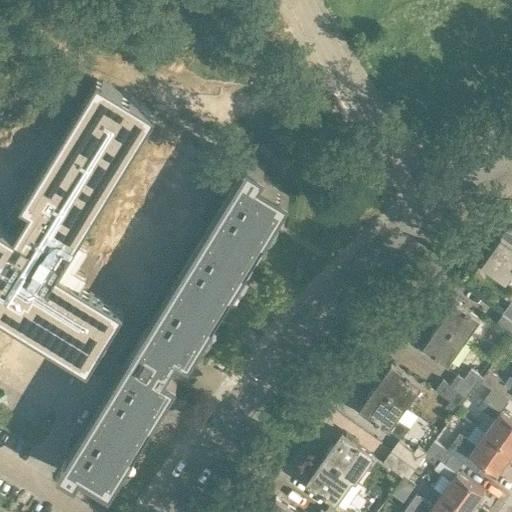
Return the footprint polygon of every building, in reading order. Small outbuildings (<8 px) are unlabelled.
[(0,223),(0,315),(90,370),(125,311),(59,271),(79,237),(81,238),(158,112),(99,76),(22,203),(32,209),(17,233),(0,223)] [(261,143),(258,149),(269,156),(273,150),(261,143)] [(142,334),(113,382),(106,392),(60,468),(75,478),(80,469),(110,487),(153,416),(176,379),(169,375),(182,354),(189,358),(288,197),(258,179),(263,171),(248,162),(142,334)] [(217,166),(207,183),(220,191),(230,174),(217,166)] [(511,243),(501,235),(480,263),(505,282),(511,272),(511,243)] [(438,323),(464,341),(480,317),(454,299),(438,323)] [(511,303),(510,302),(503,313),(511,319),(511,303)] [(511,335),(511,320),(503,314),(495,324),(511,335)] [(448,363),(464,341),(438,323),(423,346),(448,363)] [(375,384),(406,406),(422,383),(391,361),(375,384)] [(477,380),(481,383),(484,377),(471,368),(464,378),(458,374),(450,384),(466,395),(477,380)] [(511,377),(509,376),(505,382),(489,370),(484,377),(481,383),(490,389),(503,398),(510,387),(511,388),(511,377)] [(455,411),(466,395),(450,384),(443,379),(435,390),(450,400),(447,405),(455,411)] [(358,408),(389,429),(402,438),(410,426),(398,418),(406,406),(375,384),(358,408)] [(483,399),(478,406),(486,412),(494,418),(485,430),(511,449),(511,417),(500,409),(507,400),(503,398),(490,389),(483,399)] [(511,449),(485,430),(476,443),(460,432),(447,450),(452,453),(464,462),(470,453),(497,473),(511,452),(511,449)] [(324,457),(357,480),(374,455),(341,432),(324,457)] [(416,468),(424,457),(427,452),(418,446),(414,450),(399,439),(391,451),(416,468)] [(464,462),(452,453),(447,450),(434,441),(427,452),(424,457),(436,465),(434,468),(443,474),(434,486),(441,492),(470,511),(484,491),(457,471),(464,462)] [(408,477),(416,468),(391,451),(384,462),(402,477),(404,475),(408,477)] [(324,457),(307,481),(336,502),(328,511),(349,511),(345,509),(340,505),(357,480),(324,457)] [(469,511),(470,511),(441,492),(432,504),(416,493),(402,511),(469,511)] [(298,511),(275,496),(264,511),(298,511)]
